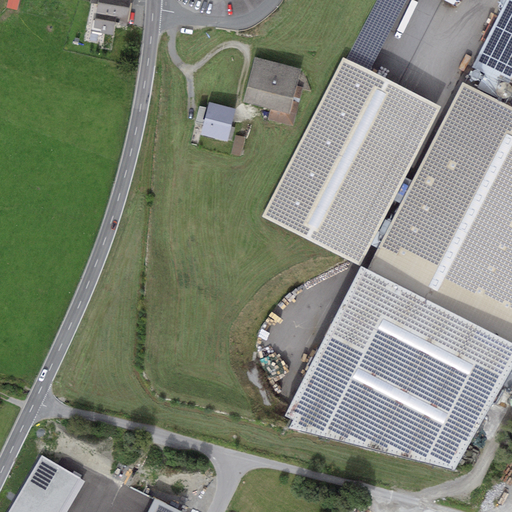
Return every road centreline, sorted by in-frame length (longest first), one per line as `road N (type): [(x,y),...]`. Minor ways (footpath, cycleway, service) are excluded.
road 1 (residential): [(36,401),(458,511)]
road 2 (primary): [(36,401),(122,184),(153,13)]
road 3 (residential): [(271,0),(259,13),(234,19),(153,13)]
